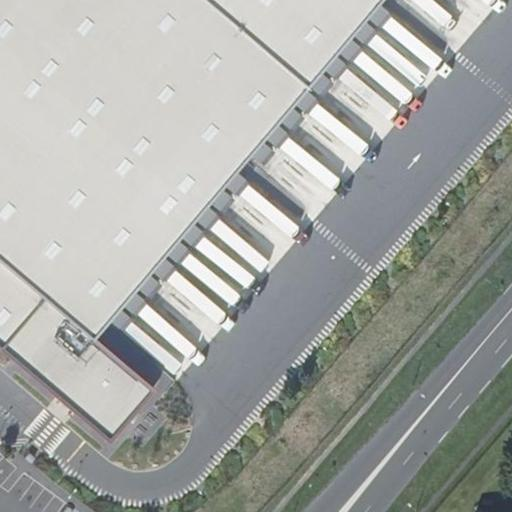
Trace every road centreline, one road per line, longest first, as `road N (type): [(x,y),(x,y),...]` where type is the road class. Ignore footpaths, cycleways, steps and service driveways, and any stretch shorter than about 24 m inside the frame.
road 1 (primary): [(511,317),(328,511)]
road 2 (primary): [(365,511),(511,319)]
